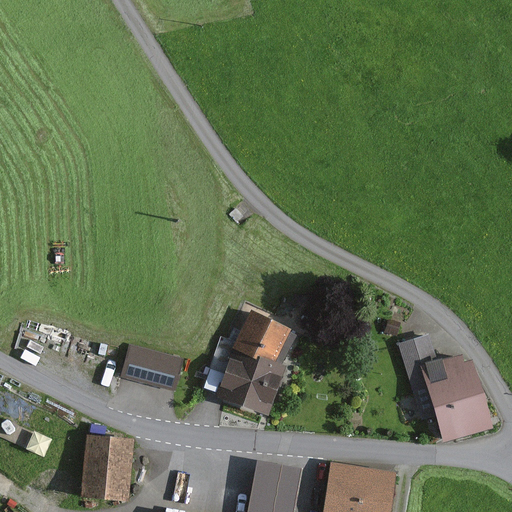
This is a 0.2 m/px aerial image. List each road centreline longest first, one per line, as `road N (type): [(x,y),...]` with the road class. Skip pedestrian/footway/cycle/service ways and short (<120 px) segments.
road 1 (unclassified): [(511,413),(447,319),(272,215),(206,131),(122,0)]
road 2 (unclassified): [(511,461),(193,435),(104,417),(0,361)]
